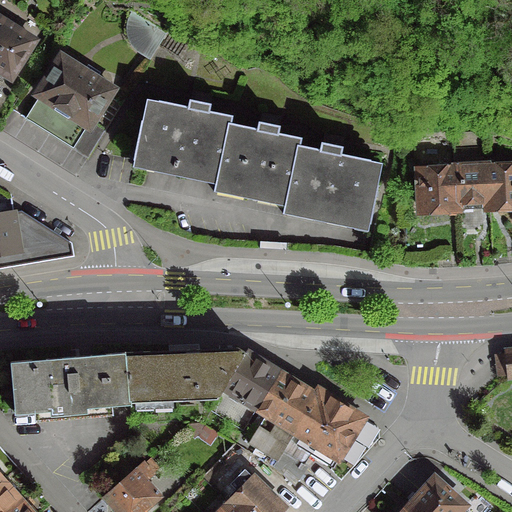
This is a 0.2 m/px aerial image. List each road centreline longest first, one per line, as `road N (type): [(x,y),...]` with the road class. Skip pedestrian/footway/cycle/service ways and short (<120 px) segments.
road 1 (primary): [(134,300),(441,319)]
road 2 (residential): [(0,163),(111,236),(134,300)]
road 3 (unknown): [(290,365),(401,453)]
road 4 (primary): [(0,313),(134,300)]
road 5 (residential): [(341,511),(431,423)]
